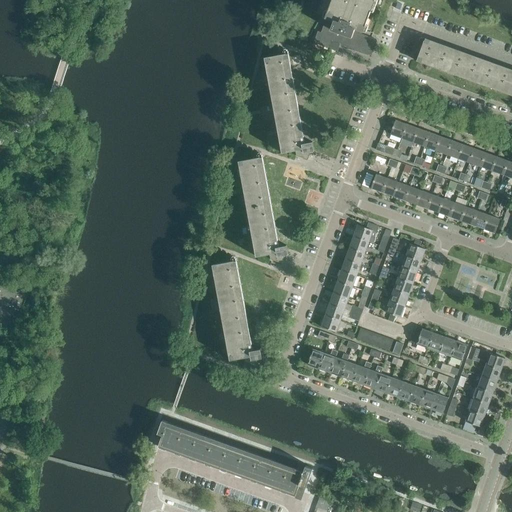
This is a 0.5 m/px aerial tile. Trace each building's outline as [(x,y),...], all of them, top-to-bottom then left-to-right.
[(376,39),(362,34),(363,31),(374,0),(332,0),(326,18),(321,33),(318,32),(314,43),(334,50),(337,43),(368,55),(369,51),(373,53),(377,42),(377,41),(377,40),(376,39)] [(465,79),(511,95),(511,72),(424,41),(417,61),(465,79)] [(286,54),(281,55),(265,58),(282,153),(295,151),(296,155),(304,158),(307,152),(314,151),(312,142),(302,144),(286,54)] [(390,134),(402,138),(407,124),(395,120),(390,134)] [(402,138),(413,142),(418,128),(407,124),(402,138)] [(413,142),(424,146),(429,132),(418,128),(413,142)] [(424,146),(435,150),(441,137),(429,132),(424,146)] [(435,150),(447,155),(452,141),(441,137),(435,150)] [(447,155),(458,159),(463,145),(452,141),(447,155)] [(384,153),(395,157),(398,150),(377,143),(375,150),(384,153)] [(458,159),(469,163),(474,149),(463,145),(458,159)] [(469,163),(481,167),(486,153),(474,149),(469,163)] [(481,167),(492,171),(497,157),(486,153),(481,167)] [(256,257),(269,254),(270,259),(279,262),(281,256),(288,255),(286,245),(276,247),(260,157),(239,161),(256,257)] [(492,171),(503,175),(508,161),(497,157),(492,171)] [(511,162),(508,161),(503,175),(511,178),(511,162)] [(371,188),(382,192),(387,178),(376,174),(371,188)] [(382,192),(393,196),(399,182),(387,178),(382,192)] [(393,196),(405,200),(410,187),(399,182),(393,196)] [(405,200),(416,205),(421,191),(410,187),(405,200)] [(416,205),(427,209),(432,195),(421,191),(416,205)] [(427,209),(439,213),(444,199),(432,195),(427,209)] [(439,213),(450,217),(455,203),(444,199),(439,213)] [(450,217),(461,221),(466,207),(455,203),(450,217)] [(461,221),(472,225),(478,211),(466,207),(461,221)] [(472,225),(484,229),(489,215),(478,211),(472,225)] [(489,215),(484,229),(495,233),(500,219),(489,215)] [(358,225),(354,237),(369,242),(372,243),(379,226),(368,222),(366,228),(358,225)] [(383,234),(379,246),(385,248),(389,237),(383,234)] [(354,237),(350,248),(365,253),(369,242),(354,237)] [(393,238),(389,249),(395,251),(399,240),(393,238)] [(401,253),(406,255),(421,261),(425,249),(410,244),(408,250),(403,248),(401,253)] [(350,248),(345,259),(361,264),(365,253),(350,248)] [(406,255),(402,266),(417,272),(421,261),(406,255)] [(345,259),(341,270),(357,276),(361,264),(345,259)] [(230,360),(243,358),(244,362),(253,365),(255,359),(262,358),(260,349),(250,351),(234,261),(213,265),(230,360)] [(402,266),(398,278),(413,283),(417,272),(402,266)] [(341,270),(337,281),(353,287),(357,276),(341,270)] [(398,278),(394,289),(409,295),(413,283),(398,278)] [(337,281),(333,293),(348,298),(353,287),(337,281)] [(27,294),(0,283),(0,328),(11,332),(18,313),(19,314),(27,294)] [(394,289),(390,301),(405,306),(409,295),(394,289)] [(333,293),(329,304),(344,309),(348,298),(333,293)] [(379,296),(373,294),(368,308),(374,311),(379,296)] [(405,306),(390,301),(386,312),(401,317),(405,306)] [(329,304),(325,315),(340,320),(344,309),(329,304)] [(352,305),(350,311),(361,315),(363,309),(352,305)] [(361,315),(350,311),(348,317),(359,321),(361,315)] [(340,320),(325,315),(321,327),(336,332),(340,320)] [(357,339),(363,341),(367,330),(361,328),(357,339)] [(417,344),(428,348),(434,333),(422,329),(417,344)] [(363,341),(369,344),(373,332),(367,330),(363,341)] [(318,337),(329,341),(331,335),(320,331),(318,337)] [(369,344),(374,346),(379,334),(373,332),(369,344)] [(414,332),(411,341),(417,344),(420,334),(414,332)] [(428,348),(439,352),(445,337),(434,333),(428,348)] [(374,346),(380,348),(384,337),(379,334),(374,346)] [(380,348),(386,350),(390,339),(384,337),(380,348)] [(439,352),(451,356),(456,341),(445,337),(439,352)] [(392,352),(396,341),(390,339),(386,350),(392,352)] [(396,341),(393,352),(400,355),(403,344),(396,341)] [(456,341),(451,356),(462,360),(468,345),(456,341)] [(471,347),(467,358),(473,360),(477,349),(471,347)] [(307,364),(319,368),(324,353),(313,349),(307,364)] [(319,368),(330,372),(335,357),(338,351),(332,349),(330,355),(324,353),(319,368)] [(330,372),(341,377),(347,361),(349,355),(343,353),(341,359),(335,357),(330,372)] [(490,353),(486,364),(501,370),(505,358),(490,353)] [(341,377),(353,381),(358,365),(347,361),(341,377)] [(353,381),(364,385),(369,370),(372,363),(366,361),(364,368),(358,365),(353,381)] [(486,364),(482,376),(497,381),(501,370),(486,364)] [(364,385),(375,389),(381,374),(383,367),(377,365),(375,372),(369,370),(364,385)] [(375,389),(386,393),(392,378),(381,374),(375,389)] [(482,376),(478,387),(493,393),(497,381),(482,376)] [(386,393),(398,397),(403,382),(392,378),(386,393)] [(398,397),(409,401),(415,386),(403,382),(398,397)] [(409,401),(420,405),(426,390),(415,386),(409,401)] [(478,387),(474,399),(489,404),(493,393),(478,387)] [(420,405),(432,409),(437,394),(426,390),(420,405)] [(437,394),(432,409),(443,413),(449,398),(437,394)] [(474,399),(470,410),(485,415),(489,404),(474,399)] [(457,406),(451,404),(447,414),(453,417),(457,406)] [(485,415),(470,410),(465,421),(481,427),(485,415)] [(160,447),(236,474),(295,495),(296,495),(296,494),(303,496),(306,487),(313,468),(306,465),(303,474),(167,425),(168,422),(162,420),(158,434),(163,435),(159,446),(160,447)] [(317,503),(329,507),(331,502),(319,498),(317,503)] [(315,509),(323,511),(326,511),(329,507),(317,503),(315,509)]
